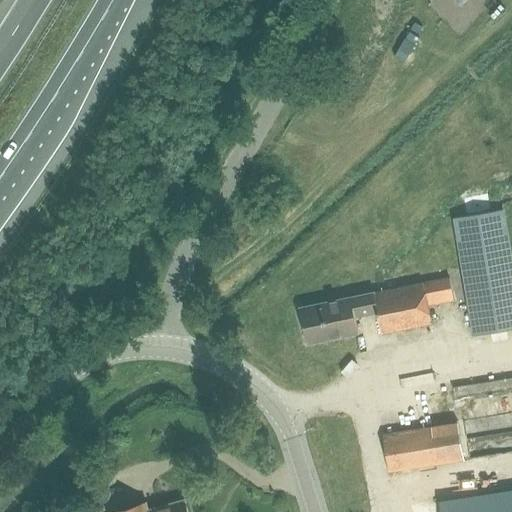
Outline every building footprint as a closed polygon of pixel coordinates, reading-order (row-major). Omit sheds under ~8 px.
[(451,219),(469,321),(471,336),(511,329),(511,244),(506,209),(451,219)] [(424,284),(428,306),(454,301),(450,278),(424,284)] [(428,306),(424,284),(375,294),(377,313),(382,334),(432,323),(428,306)] [(377,313),(375,294),(375,293),(300,308),(307,343),(358,333),(354,312),(368,309),(369,314),(377,313)] [(451,386),(503,384),(503,398),(511,397),(511,368),(450,371),(451,386)] [(455,423),(403,432),(383,435),(389,472),(409,469),(465,460),(458,423),(455,423)] [(456,475),(430,481),(432,492),(458,486),(456,475)] [(441,511),(511,511),(511,491),(440,502),(441,511)] [(116,511),(187,511),(185,500),(148,511),(145,503),(116,511)]
